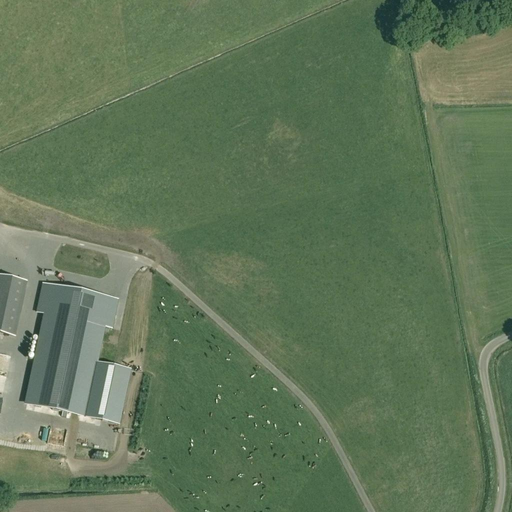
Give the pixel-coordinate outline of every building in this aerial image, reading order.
[(62,282),(68,256),(31,247),(25,275),(44,280),(45,278),(62,282)] [(105,286),(118,287),(119,272),(106,271),(105,286)] [(0,334),(14,338),(26,282),(0,276),(0,334)] [(42,286),(36,313),(46,315),(27,405),(62,413),(61,417),(66,419),(67,414),(83,417),(94,364),(102,327),(112,329),(118,302),(42,286)] [(94,364),(83,417),(117,424),(128,371),(94,364)] [(7,461),(5,476),(15,477),(17,463),(7,461)]
